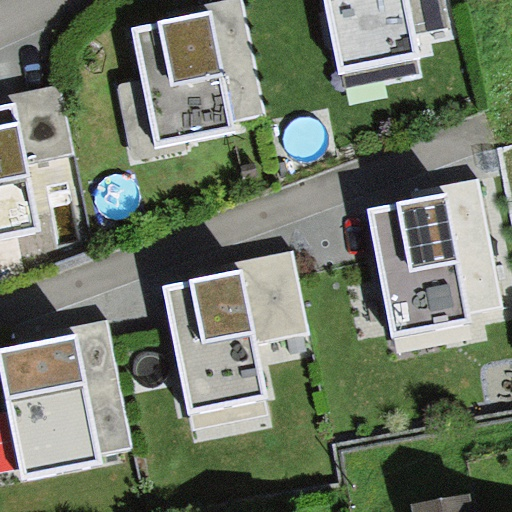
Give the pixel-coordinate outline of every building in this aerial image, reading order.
[(203,13),(133,28),(159,147),(231,131),(229,121),(265,113),(240,0),(221,0),(201,5),(203,13)] [(325,0),(344,89),(422,73),(414,35),(446,28),(440,0),(325,0)] [(2,106),(0,106),(0,239),(42,232),(30,165),(77,157),(63,84),(0,95),(2,106)] [(451,190),(370,205),(391,314),(472,299),(451,190)] [(278,268),(197,283),(218,392),(298,376),(278,268)] [(79,347),(0,361),(0,372),(19,471),(99,455),(79,347)] [(479,511),(476,492),(412,504),(413,511),(479,511)]
